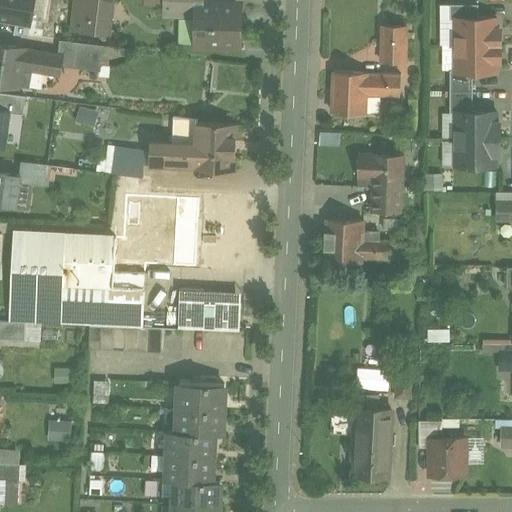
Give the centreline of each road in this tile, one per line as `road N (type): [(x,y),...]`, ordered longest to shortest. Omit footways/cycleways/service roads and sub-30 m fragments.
road 1 (secondary): [(275,511),(296,0)]
road 2 (residential): [(511,510),(275,511)]
